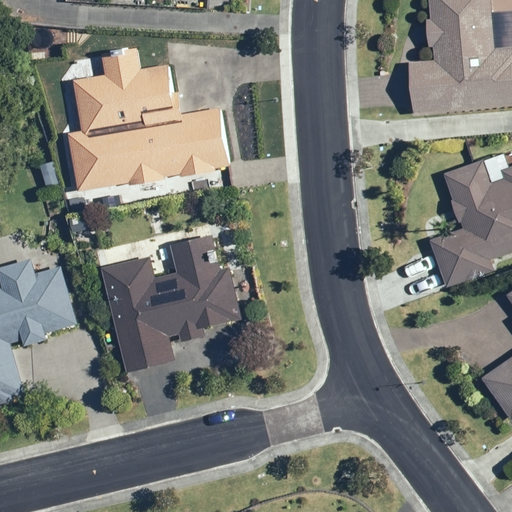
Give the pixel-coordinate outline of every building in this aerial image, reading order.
[(444,62),(418,64),(422,115),(511,106),(511,11),(500,13),(499,0),(438,0),(441,22),(436,22),(438,47),(443,47),(444,62)] [(174,182),(173,178),(189,176),(189,179),(191,178),(193,193),(225,188),(222,173),(225,173),(224,170),(240,167),(230,109),(192,115),(188,93),(183,94),(179,66),(150,71),(146,50),(110,56),(114,77),(83,82),(91,133),(78,135),(88,193),(138,185),(139,187),(174,182)] [(46,166),(53,187),(65,183),(58,162),(46,166)] [(493,162),(452,176),(469,224),(470,224),(473,231),(439,243),(454,288),(502,271),(499,261),(511,256),(511,171),(511,172),(511,174),(511,181),(501,185),(493,162)] [(89,200),(78,202),(80,216),(91,214),(89,200)] [(179,246),(186,274),(163,280),(158,259),(112,270),(135,373),(183,363),(177,338),(188,335),(189,343),(214,337),(212,330),(249,322),(238,269),(229,271),(228,264),(231,264),(228,252),(224,252),(221,237),(179,246)] [(0,406),(21,401),(20,397),(31,394),(17,344),(32,340),(34,347),(57,341),(55,334),(85,326),(70,269),(45,275),(41,262),(8,271),(12,285),(0,287),(0,406)] [(511,363),(489,379),(511,411),(511,363)]
